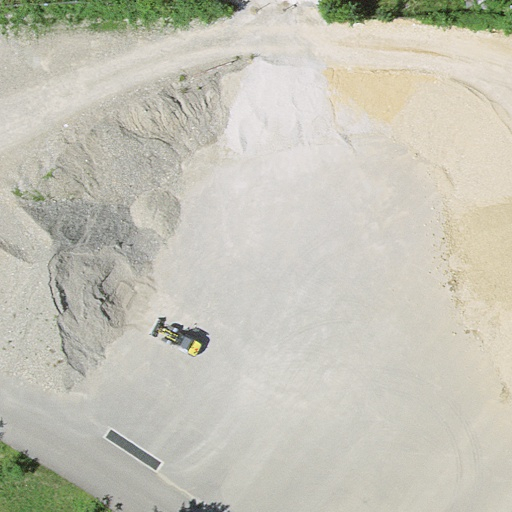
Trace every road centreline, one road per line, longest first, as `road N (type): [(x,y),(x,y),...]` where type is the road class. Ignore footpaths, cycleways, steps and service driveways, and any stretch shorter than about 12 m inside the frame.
road 1 (unknown): [(0,278),(302,352),(430,432),(511,451)]
road 2 (unknown): [(0,445),(46,481),(107,511)]
